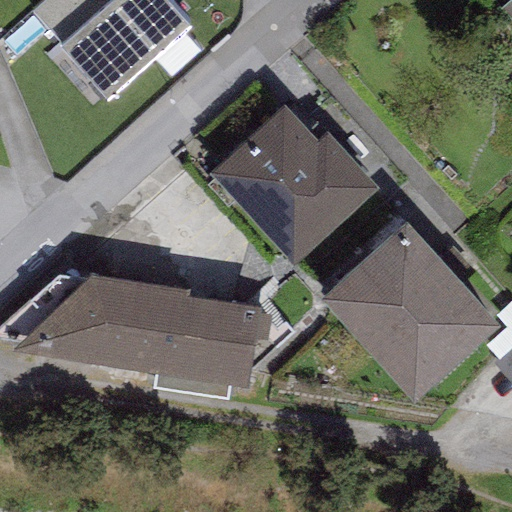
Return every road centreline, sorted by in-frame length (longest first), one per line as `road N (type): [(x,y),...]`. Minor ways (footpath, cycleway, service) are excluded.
road 1 (track): [(0,373),(4,386),(511,468)]
road 2 (residential): [(310,0),(0,283)]
